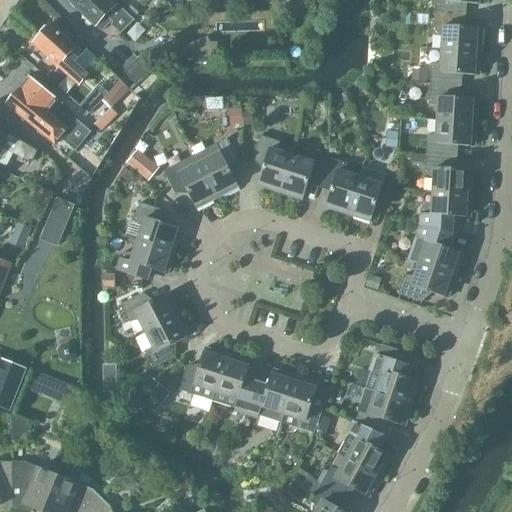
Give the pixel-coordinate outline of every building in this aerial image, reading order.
[(70,0),(85,15),(83,17),(91,25),(93,23),(102,31),(112,21),(114,23),(112,25),(121,34),(133,21),(111,0),(70,0)] [(435,0),(434,14),(459,15),(460,3),(483,5),(483,0),(435,0)] [(458,27),(459,15),(434,14),(433,34),(443,36),(442,50),(480,52),(482,28),(458,27)] [(48,59),(57,67),(74,82),(75,81),(79,85),(87,76),(74,63),(87,49),(73,36),(68,42),(51,26),(50,27),(46,28),(40,33),(41,37),(34,44),(49,58),(48,59)] [(210,43),(208,38),(195,43),(175,43),(175,60),(217,60),(217,43),(210,43)] [(430,85),(455,86),(456,74),(479,76),(480,52),(442,50),(442,63),(431,65),(430,85)] [(151,68),(140,57),(124,73),(134,84),(151,68)] [(28,78),(6,105),(25,120),(55,145),(61,137),(75,149),(88,133),(74,122),(68,129),(48,113),(58,102),(28,78)] [(120,80),(103,99),(104,99),(112,107),(129,89),(120,80)] [(439,107),(438,121),(476,123),(477,99),(454,98),(455,86),(430,85),(429,105),(439,107)] [(95,91),(89,98),(75,86),(67,96),(84,111),(88,115),(103,100),(104,99),(103,99),(95,91)] [(426,156),(450,157),(451,145),(474,147),(476,123),(438,121),(437,134),(427,136),(426,156)] [(0,153),(3,148),(32,163),(39,149),(11,132),(7,140),(0,136),(0,153)] [(257,186),(280,193),(292,157),(279,153),(280,142),(261,136),(253,160),(264,164),(257,186)] [(212,159),(200,165),(217,198),(239,188),(228,167),(239,161),(227,139),(209,148),(212,159)] [(310,178),(321,182),(328,158),(309,152),(304,161),(292,157),(280,193),(303,201),(310,178)] [(450,169),(450,157),(426,156),(424,176),(435,179),(434,192),(472,194),(473,170),(450,169)] [(325,208),(348,215),(359,179),(346,175),(348,164),(328,158),(321,182),(332,185),(325,208)] [(217,198),(200,165),(188,171),(181,163),(163,172),(175,194),(185,189),(196,209),(217,198)] [(359,179),(348,215),(370,222),(377,200),(389,204),(396,180),(377,174),(372,183),(359,179)] [(422,207),(421,227),(446,232),(447,217),(470,218),(472,194),(434,192),(433,205),(422,207)] [(75,208),(57,201),(40,242),(58,249),(75,208)] [(143,228),(139,241),(175,252),(182,230),(160,223),(163,211),(140,204),(133,223),(143,228)] [(419,265),(420,264),(455,276),(463,254),(441,246),(446,232),(421,227),(409,261),(419,265)] [(175,252),(139,241),(134,254),(124,252),(118,272),(142,279),(145,268),(167,275),(175,252)] [(0,300),(14,266),(0,260),(0,300)] [(420,264),(419,265),(415,277),(405,275),(398,295),(422,303),(426,291),(448,299),(455,276),(420,264)] [(140,321),(146,332),(180,315),(169,294),(148,304),(143,294),(120,305),(130,323),(140,321)] [(180,315),(146,332),(152,344),(144,351),(153,369),(176,357),(170,347),(191,336),(180,315)] [(203,388),(216,392),(228,356),(205,348),(198,371),(186,367),(179,391),(198,397),(203,388)] [(380,380),(376,393),(412,405),(420,382),(398,375),(401,363),(378,355),(371,374),(380,380)] [(250,363),(228,356),(216,392),(229,396),(228,407),(247,413),(254,389),(243,385),(250,363)] [(26,370),(0,359),(0,407),(10,411),(26,370)] [(284,414),(295,377),(273,370),(266,392),(254,389),(247,413),(266,419),(271,410),(284,414)] [(295,377),(284,414),(297,418),(296,428),(315,434),(322,411),(311,407),(318,385),(295,377)] [(361,404),(355,423),(378,433),(383,420),(405,427),(412,405),(376,393),(372,405),(361,404)] [(338,454),(347,459),(380,478),(392,457),(381,451),(371,445),(378,433),(355,423),(345,440),(338,454)] [(320,485),(342,497),(348,487),(368,498),(380,478),(347,459),(340,471),(330,468),(320,485)] [(0,511),(12,511),(12,462),(1,463),(0,462),(0,506),(0,511)] [(24,511),(25,506),(38,511),(44,511),(58,476),(24,462),(12,462),(12,511),(24,511)] [(88,511),(101,499),(93,490),(58,476),(44,511),(88,511)] [(344,511),(337,508),(342,497),(320,485),(311,503),(319,510),(317,511),(344,511)] [(101,499),(88,511),(111,511),(110,507),(101,499)]
